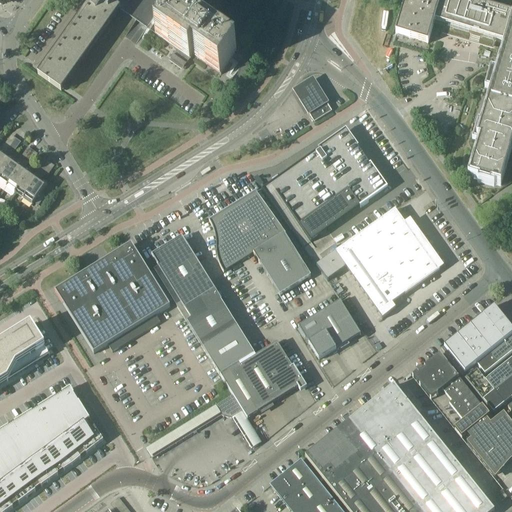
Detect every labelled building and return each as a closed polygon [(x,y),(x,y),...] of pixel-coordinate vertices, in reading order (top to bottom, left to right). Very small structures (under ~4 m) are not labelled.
[(87,8),(38,76),(61,93),(64,88),(120,10),(106,0),(92,0),(86,0),(83,5),(87,8)] [(405,4),(396,35),(406,38),(417,41),(428,45),(435,22),(447,25),(445,29),(470,36),(471,34),(477,36),(482,37),(480,43),(493,46),(495,39),(507,43),(498,72),(492,70),(487,86),(493,88),(483,124),(479,123),(475,139),(481,140),(470,177),(480,180),(480,182),(490,185),(490,183),(501,186),(511,149),(511,147),(511,13),(465,0),(406,0),(405,5),(405,4)] [(202,29),(199,33),(172,13),(170,16),(156,35),(155,37),(176,52),(171,59),(171,60),(173,57),(186,66),(184,68),(184,69),(186,65),(189,61),(190,61),(193,57),(220,77),(221,75),(224,71),(237,53),(202,29)] [(314,79),(293,91),(307,116),(328,104),(314,79)] [(314,123),(331,112),(326,104),(309,114),(314,123)] [(373,175),(376,173),(370,165),(369,166),(357,149),(358,148),(354,142),(351,144),(345,135),(329,147),(327,144),(318,150),(319,151),(262,192),(303,249),(360,208),(360,209),(368,203),(367,200),(383,188),(373,175)] [(0,161),(9,149),(4,146),(2,149),(3,149),(0,153),(0,161)] [(0,179),(13,161),(12,162),(7,158),(14,149),(11,147),(9,149),(0,161),(0,179)] [(17,165),(13,162),(14,161),(13,161),(0,179),(0,180),(7,186),(6,188),(7,188),(25,162),(26,162),(28,159),(27,158),(23,155),(21,158),(19,161),(17,165)] [(29,174),(27,173),(24,170),(31,161),(28,159),(26,162),(25,162),(7,188),(8,187),(16,192),(15,193),(15,194),(30,173),(29,173),(29,174)] [(23,199),(24,200),(42,174),(43,174),(43,173),(38,170),(35,173),(36,173),(34,177),(30,174),(30,173),(15,194),(16,194),(17,193),(24,198),(23,199)] [(31,205),(32,206),(47,185),(46,185),(41,182),(46,175),(43,173),(43,174),(42,174),(24,200),(25,199),(33,204),(31,205)] [(280,297),(311,278),(302,264),(285,236),(286,235),(255,192),(255,193),(209,221),(209,222),(211,225),(212,228),(213,229),(214,232),(214,233),(215,235),(215,238),(215,239),(216,241),(216,243),(216,245),(216,249),(216,250),(216,251),(216,254),(217,255),(217,257),(218,261),(218,262),(219,264),(220,266),(221,268),(222,270),(223,272),(224,274),(224,273),(253,255),(259,264),(260,264),(280,297)] [(335,254),(316,267),(327,283),(346,269),(381,318),(382,320),(396,310),(391,303),(404,294),(405,295),(412,290),(419,286),(439,271),(405,224),(404,224),(395,211),(335,254)] [(152,257),(158,267),(154,270),(154,271),(172,300),(180,313),(187,323),(203,350),(220,377),(239,365),(241,367),(250,361),(256,358),(254,355),(244,338),(221,302),(222,302),(220,300),(224,297),(224,298),(225,298),(220,289),(219,290),(220,290),(216,293),(209,282),(182,238),(181,238),(182,240),(153,258),(152,257)] [(55,293),(55,294),(56,294),(94,355),(108,346),(113,354),(160,324),(156,317),(170,308),(167,303),(149,274),(131,246),(115,256),(63,288),(55,293)] [(152,273),(149,274),(167,303),(172,300),(154,271),(152,273)] [(319,361),(332,353),(332,355),(336,352),(336,353),(337,352),(336,351),(361,336),(340,302),(298,328),(319,361)] [(494,329),(505,320),(494,307),(483,316),(494,329)] [(483,316),(470,326),(491,353),(504,342),(494,329),(483,316)] [(511,329),(505,320),(494,329),(504,342),(511,335),(511,329)] [(457,337),(478,363),(491,353),(470,326),(457,337)] [(0,389),(44,362),(27,334),(0,350),(0,389)] [(511,335),(504,342),(491,353),(478,363),(476,364),(485,375),(511,352),(511,335)] [(457,337),(441,349),(462,376),(476,364),(478,363),(457,337)] [(294,368),(292,368),(277,344),(250,361),(275,403),(298,389),(300,393),(307,389),(294,368)] [(417,374),(412,377),(431,401),(443,391),(452,402),(449,404),(464,423),(455,430),(462,439),(467,435),(486,420),(489,417),(484,411),(467,390),(452,371),(440,355),(424,368),(420,371),(417,373),(417,374)] [(465,380),(493,414),(511,399),(511,360),(486,382),(477,370),(465,380)] [(239,365),(220,377),(247,420),(256,415),(260,413),(260,412),(275,403),(250,361),(241,367),(239,365)] [(322,444),(305,458),(348,511),(493,511),(487,503),(443,448),(394,387),(392,389),(369,406),(353,420),(347,424),(327,441),(322,444)] [(0,511),(9,511),(13,509),(18,505),(19,505),(36,493),(36,492),(41,488),(41,489),(58,476),(63,472),(64,472),(81,459),(86,455),(103,443),(94,428),(94,429),(89,421),(90,421),(79,403),(74,396),(74,395),(70,389),(62,395),(56,399),(56,398),(38,409),(38,410),(32,413),(14,424),(9,428),(8,428),(0,432),(0,511)] [(241,414),(230,396),(215,406),(222,417),(232,420),(241,414)] [(467,435),(471,441),(467,444),(495,480),(511,462),(511,461),(511,425),(504,415),(490,425),(486,420),(467,435)] [(301,461),(270,487),(283,503),(314,477),(301,461)] [(314,477),(283,503),(290,511),(303,511),(327,493),(314,477)] [(497,497),(501,502),(507,497),(503,492),(497,497)] [(341,511),(327,493),(303,511),(341,511)]
